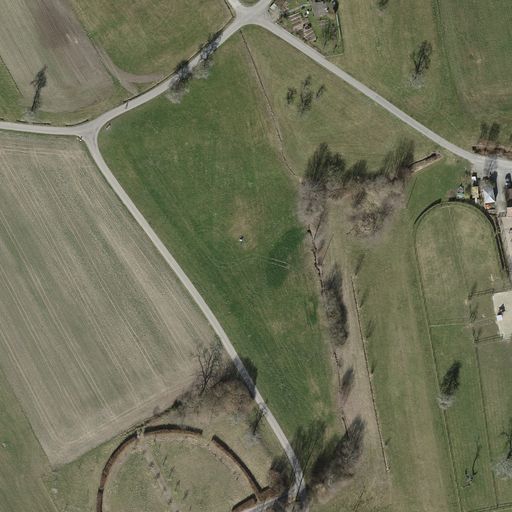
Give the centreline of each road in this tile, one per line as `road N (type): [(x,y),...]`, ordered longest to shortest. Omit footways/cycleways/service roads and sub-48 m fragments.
road 1 (track): [(93,133),(95,154),(208,313),(296,460),(301,485),(249,511)]
road 2 (track): [(236,0),(458,152),(511,166)]
road 3 (track): [(265,0),(190,67),(93,133),(0,123)]
